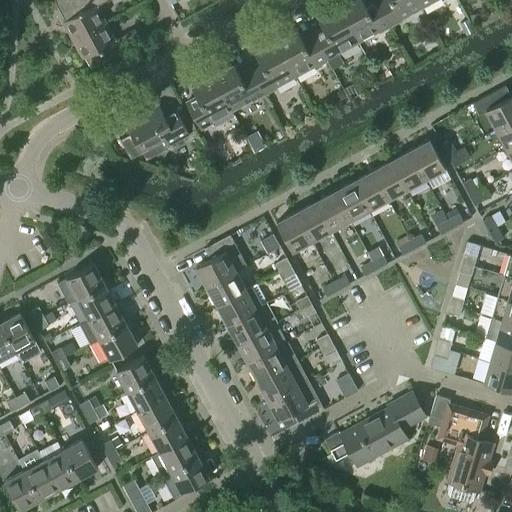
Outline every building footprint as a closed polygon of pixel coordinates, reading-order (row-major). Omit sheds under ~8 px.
[(65,0),(57,3),(66,19),(63,21),(73,39),(106,22),(97,6),(107,0),(65,0)] [(350,0),(338,7),(357,41),(377,30),(378,32),(390,26),(375,0),(371,0),(365,4),(362,0),(350,0)] [(375,0),(390,26),(402,19),(401,18),(420,7),(416,0),(375,0)] [(357,41),(338,7),(317,18),(322,27),(312,32),(327,60),(332,68),(343,62),(338,51),(357,41)] [(477,13),(470,15),(472,22),(479,20),(477,13)] [(467,18),(460,22),(466,34),(473,30),(467,18)] [(106,22),(73,39),(83,57),(86,57),(92,68),(142,41),(135,29),(115,39),(106,22)] [(275,41),(294,75),(315,64),(316,66),(327,60),(312,32),(303,38),(298,28),(275,41)] [(249,67),(264,94),(276,88),(275,86),(294,75),(275,41),(254,52),(260,61),(249,67)] [(211,76),(230,110),(251,98),(252,100),(264,94),(249,67),(238,73),(233,64),(211,76)] [(387,64),(374,71),(378,79),(391,72),(387,64)] [(230,110),(211,76),(192,86),(197,96),(186,102),(200,128),(212,122),(211,120),(230,110)] [(496,128),(511,118),(511,93),(511,94),(505,84),(472,101),(479,113),(486,109),(496,128)] [(130,157),(142,151),(145,158),(167,147),(166,145),(188,133),(174,108),(163,114),(158,104),(125,123),(130,132),(120,138),(130,157)] [(511,118),(496,128),(506,147),(511,143),(511,118)] [(410,149),(425,177),(445,166),(430,138),(410,149)] [(447,154),(455,150),(449,138),(441,143),(447,154)] [(391,159),(406,187),(425,177),(410,149),(391,159)] [(455,150),(447,154),(454,166),(461,161),(455,150)] [(372,169),(387,197),(406,187),(391,159),(372,169)] [(353,180),(368,208),(387,197),(372,169),(353,180)] [(468,192),(476,188),(469,176),(462,181),(468,192)] [(334,190),(349,218),(368,208),(353,180),(334,190)] [(476,188),(468,192),(474,203),(482,199),(476,188)] [(315,200),(330,228),(349,218),(334,190),(315,200)] [(296,211),(311,239),(330,228),(315,200),(296,211)] [(311,239),(296,211),(276,221),(291,249),(311,239)] [(459,212),(448,218),(452,227),(463,220),(459,212)] [(489,230),(496,226),(490,214),(482,218),(489,230)] [(448,218),(436,224),(441,233),(452,227),(448,218)] [(496,226),(489,230),(495,241),(502,237),(496,226)] [(230,233),(204,247),(210,257),(196,265),(206,285),(235,269),(246,263),(230,233)] [(421,233),(410,239),(414,247),(426,241),(421,233)] [(410,239),(398,245),(403,253),(414,247),(410,239)] [(383,253),(372,259),(376,268),(388,262),(383,253)] [(461,261),(473,265),(476,256),(464,253),(461,261)] [(511,253),(509,253),(503,274),(511,276),(511,253)] [(279,270),(290,264),(286,256),(275,262),(279,270)] [(372,259),(360,266),(365,274),(376,268),(372,259)] [(473,265),(461,261),(458,270),(471,274),(473,265)] [(68,302),(77,297),(104,282),(93,262),(57,281),(68,302)] [(290,264),(279,270),(283,278),(294,272),(290,264)] [(235,269),(206,285),(216,304),(246,288),(235,269)] [(345,274),(333,280),(338,289),(350,282),(345,274)] [(497,294),(511,298),(511,276),(503,274),(497,294)] [(333,280),(322,286),(327,295),(338,289),(333,280)] [(115,303),(104,282),(77,297),(88,317),(115,303)] [(227,323),(267,301),(256,282),(246,288),(216,304),(227,323)] [(485,292),(479,311),(491,315),(511,321),(511,298),(497,294),(497,295),(485,292)] [(299,308),(311,302),(306,294),(295,300),(299,308)] [(449,303),(461,306),(464,298),(451,294),(449,303)] [(267,301),(227,323),(237,342),(277,320),(267,301)] [(311,302),(299,308),(304,316),(315,310),(311,302)] [(126,323),(115,303),(88,317),(78,322),(88,343),(99,337),(126,323)] [(461,306),(449,303),(446,311),(458,315),(461,306)] [(33,320),(43,315),(38,305),(29,311),(33,320)] [(0,321),(15,350),(21,361),(41,350),(19,311),(0,321)] [(43,315),(33,320),(39,329),(48,324),(48,323),(55,319),(50,311),(43,315)] [(485,336),(495,339),(511,343),(511,321),(491,315),(485,336)] [(247,361),(287,339),(277,320),(237,342),(247,361)] [(0,357),(15,350),(0,321),(0,357)] [(137,343),(126,323),(99,337),(110,358),(137,343)] [(320,346),(331,340),(327,332),(316,338),(320,346)] [(437,344),(449,348),(451,339),(439,335),(437,344)] [(287,339),(247,361),(257,380),(297,358),(287,339)] [(489,360),(511,366),(511,343),(495,339),(489,360)] [(331,340),(320,346),(324,354),(336,348),(331,340)] [(55,360),(65,355),(71,351),(66,342),(50,351),(55,360)] [(449,348),(437,344),(434,353),(446,356),(449,348)] [(127,390),(154,375),(143,354),(116,369),(127,390)] [(65,355),(55,360),(61,370),(70,365),(65,355)] [(297,358),(257,380),(268,399),(307,377),(297,358)] [(511,366),(489,360),(483,381),(511,389),(511,366)] [(50,389),(59,384),(54,374),(45,380),(50,389)] [(154,375),(127,390),(138,410),(165,395),(154,375)] [(307,377),(268,399),(278,418),(292,411),(298,421),(324,407),(307,377)] [(401,427),(425,414),(412,390),(387,403),(388,405),(340,432),(339,429),(324,437),(335,459),(350,451),(357,464),(407,437),(401,427)] [(15,396),(20,405),(30,400),(25,391),(15,396)] [(430,413),(427,422),(441,426),(437,436),(458,443),(447,480),(450,481),(447,491),(449,495),(469,501),(472,499),(476,488),(479,489),(484,471),(486,472),(490,460),(487,459),(493,441),(480,438),(487,414),(448,402),(449,398),(435,394),(433,400),(430,413)] [(165,395),(138,410),(148,430),(176,415),(165,395)] [(20,405),(15,396),(6,401),(11,410),(20,405)] [(84,413),(100,404),(94,407),(88,397),(78,402),(84,413)] [(38,403),(43,412),(52,407),(47,398),(38,403)] [(43,412),(38,403),(28,408),(33,417),(43,412)] [(100,404),(84,413),(88,421),(105,412),(100,404)] [(176,415),(148,430),(159,450),(187,435),(176,415)] [(0,423),(0,424),(5,433),(14,428),(9,418),(0,423)] [(187,435),(159,450),(150,455),(161,475),(198,455),(187,435)] [(62,448),(77,477),(97,466),(82,438),(62,448)] [(105,453),(115,448),(110,438),(100,443),(105,453)] [(77,477),(62,448),(43,459),(58,487),(77,477)] [(115,448),(105,453),(112,465),(122,459),(115,448)] [(198,455),(161,475),(172,496),(209,476),(198,455)] [(24,469),(39,497),(58,487),(43,459),(24,469)] [(39,497),(24,469),(4,480),(20,508),(39,497)] [(127,493),(139,487),(134,478),(122,484),(127,493)] [(139,487),(127,493),(137,511),(147,511),(151,510),(139,487)]
